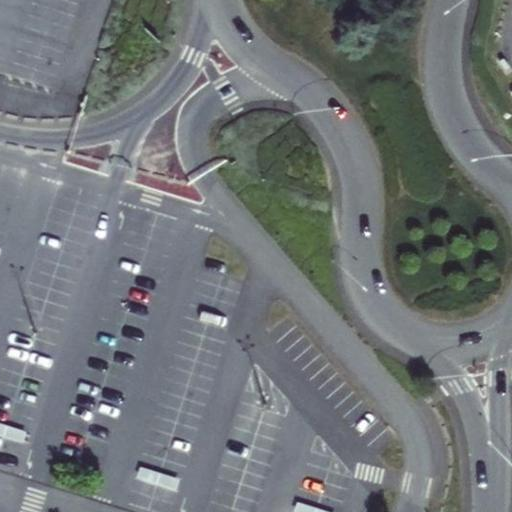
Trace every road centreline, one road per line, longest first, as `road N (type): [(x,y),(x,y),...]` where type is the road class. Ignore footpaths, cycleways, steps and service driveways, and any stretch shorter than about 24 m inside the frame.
road 1 (tertiary): [(220,0),(244,44),(323,106),(342,132),(361,185),(366,288),(388,319),(415,337)]
road 2 (tertiary): [(511,186),(469,147),(447,105),(441,65),(449,0)]
road 3 (tertiary): [(415,337),(451,370),(473,415),(482,511)]
road 4 (tertiary): [(500,511),(496,378),(510,321)]
